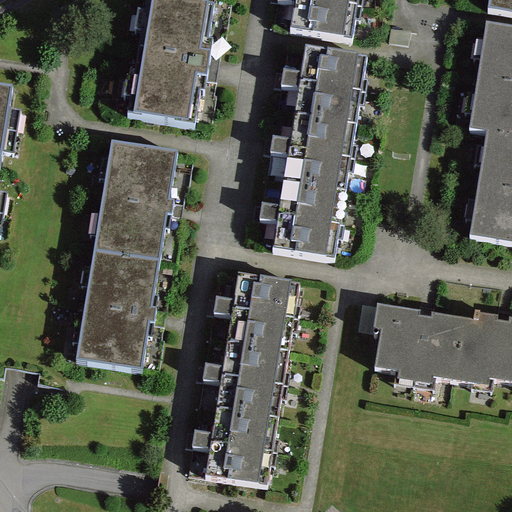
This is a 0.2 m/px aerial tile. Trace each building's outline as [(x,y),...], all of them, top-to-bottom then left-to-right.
[(213,9),(160,0),(151,0),(133,116),(194,126),(213,9)] [(358,0),(292,0),(288,30),(352,40),(358,0)] [(511,0),(490,0),(490,8),(511,11),(511,0)] [(511,26),(485,23),(469,128),(484,130),(511,134),(511,26)] [(290,116),(354,126),(364,58),(300,48),(290,116)] [(0,159),(11,91),(0,88),(0,159)] [(354,126),(290,116),(279,184),(343,194),(354,126)] [(511,134),(484,130),(468,237),(511,243),(511,134)] [(112,148),(93,255),(156,267),(176,160),(112,148)] [(343,194),(279,184),(269,251),(333,261),(343,194)] [(93,255),(73,362),(137,374),(156,267),(93,255)] [(297,286),(233,276),(222,344),(286,354),(297,286)] [(452,383),(462,321),(431,316),(430,322),(415,319),(416,313),(380,308),(376,330),(383,331),(376,370),(399,374),(398,380),(432,385),(433,380),(452,383)] [(462,321),(452,383),(488,388),(490,380),(511,383),(511,321),(509,321),(508,326),(495,324),(496,318),(482,316),(481,324),(462,321)] [(286,354),(222,344),(211,412),(275,422),(286,354)] [(201,479),(265,489),(275,422),(211,412),(201,479)]
